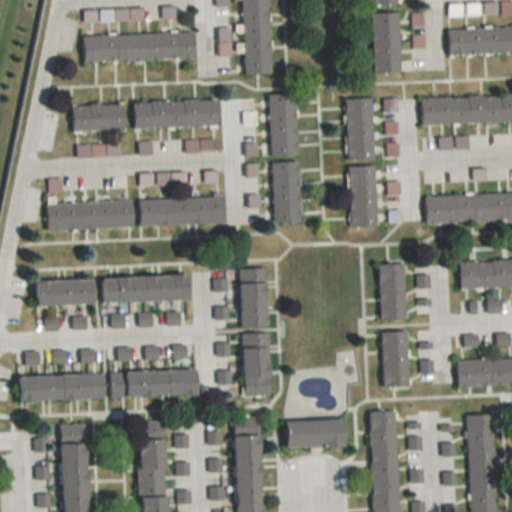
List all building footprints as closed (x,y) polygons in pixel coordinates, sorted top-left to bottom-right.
[(237,0),(240,75),(267,75),(264,0),(237,0)] [(395,13),(368,13),(369,74),(396,74),(395,13)] [(511,26),(444,27),(444,54),(511,53),(511,26)] [(226,28),(215,28),(215,55),(226,55),(226,28)] [(76,35),(77,63),(189,61),(188,33),(76,35)] [(511,122),(511,94),(415,97),(416,125),(511,122)] [(265,156),(293,156),(292,95),(264,95),(265,156)] [(369,160),(368,98),(341,99),(341,160),(369,160)] [(393,113),(393,99),(380,99),(380,113),(393,113)] [(127,102),(128,129),(212,127),(212,101),(127,102)] [(67,132),(118,132),(118,105),(66,105),(67,132)] [(394,135),(394,121),(381,121),(381,135),(394,135)] [(181,140),(181,153),(210,153),(210,140),(181,140)] [(382,157),(395,157),(395,144),(382,144),(382,157)] [(268,163),(268,223),(295,223),(295,163),(268,163)] [(372,228),(371,167),(344,167),(344,228),(372,228)] [(396,196),(396,182),(384,182),(384,196),(396,196)] [(511,220),(511,193),(419,196),(420,222),(511,220)] [(218,198),(133,199),(134,226),(218,224),(218,198)] [(126,202),(40,204),(40,230),(127,228),(126,202)] [(511,285),(511,259),(454,260),(455,287),(511,285)] [(400,263),(374,263),(374,319),(401,319),(400,263)] [(261,269),(233,269),(233,329),(261,329),(261,269)] [(96,303),(181,301),(180,276),(95,278),(96,303)] [(210,279),(210,292),(223,292),(223,279),(210,279)] [(27,282),(27,306),(87,305),(86,281),(27,282)] [(497,312),(497,300),(483,300),(483,312),(497,312)] [(225,306),(212,306),(212,320),(225,320),(225,306)] [(162,313),(162,325),(174,325),(174,313),(162,313)] [(403,331),(376,331),(377,387),(404,387),(403,331)] [(264,396),(263,332),(235,333),(237,397),(264,396)] [(505,333),(492,333),(492,345),(505,345),(505,333)] [(227,356),(227,343),(213,343),(213,356),(227,356)] [(168,358),(181,358),(181,346),(168,346),(168,358)] [(154,359),(154,347),(141,347),(141,359),(154,359)] [(113,348),(113,361),(126,361),(126,348),(113,348)] [(49,364),(61,364),(61,351),(48,351),(49,364)] [(511,384),(511,357),(451,358),(452,386),(511,384)] [(429,373),(429,360),(418,360),(418,373),(429,373)] [(189,371),(105,373),(105,398),(190,396),(189,371)] [(11,378),(11,402),(100,400),(99,376),(11,378)] [(393,511),(391,410),(364,411),(366,511),(393,511)] [(462,414),(464,511),(491,511),(489,413),(462,414)] [(257,511),(254,417),(227,418),(229,511),(257,511)] [(280,447),(337,447),(337,419),(280,419),(280,447)] [(160,511),(158,421),(131,422),(132,511),(160,511)] [(81,511),(80,425),(54,426),(55,511),(81,511)]
